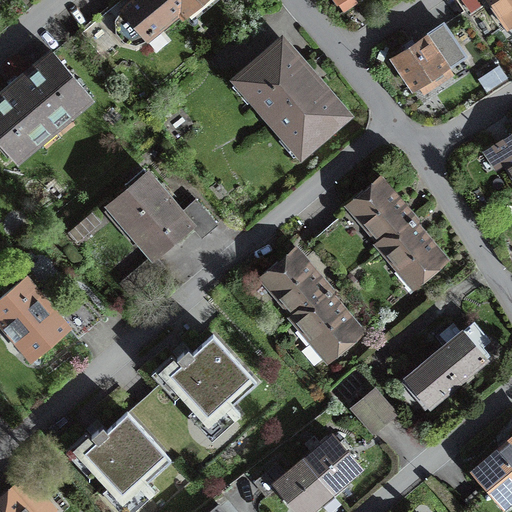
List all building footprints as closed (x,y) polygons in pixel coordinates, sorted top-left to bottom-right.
[(148,39),(179,12),(169,0),(136,0),(123,11),(117,21),(117,32),(124,41),(136,44),(148,39)] [(169,0),(179,12),(182,15),(200,0),(169,0)] [(511,24),(511,0),(488,0),(507,28),(511,24)] [(464,56),(443,24),(393,58),(414,89),(464,56)] [(89,26),(74,39),(97,66),(112,53),(89,26)] [(345,114),(282,41),(239,78),(302,151),(345,114)] [(53,52),(0,96),(0,140),(16,160),(39,141),(37,139),(66,114),(68,117),(91,98),(53,52)] [(511,133),(495,144),(511,171),(511,133)] [(155,256),(191,225),(201,237),(217,223),(195,198),(180,211),(146,172),(109,204),(152,255),(120,282),(131,295),(165,267),(155,256)] [(384,243),(413,219),(403,208),(381,181),(352,205),(384,243)] [(413,219),(384,243),(382,245),(414,283),(443,259),(417,229),(414,224),(416,223),(413,219)] [(296,252),(265,278),(297,316),(328,290),(296,252)] [(37,355),(70,327),(78,337),(102,317),(82,294),(60,313),(28,275),(26,277),(19,269),(3,283),(10,290),(0,298),(0,321),(4,327),(9,323),(37,355)] [(329,295),(331,294),(328,290),(297,316),(295,318),(327,356),(358,330),(345,314),(329,295)] [(474,321),(435,354),(458,382),(487,358),(476,346),(487,337),(474,321)] [(189,347),(177,357),(181,362),(165,377),(208,426),(227,409),(235,418),(240,413),(232,404),(257,382),(213,334),(193,352),(189,347)] [(429,406),(458,382),(435,354),(405,378),(429,406)] [(374,388),(352,407),(373,432),(396,412),(374,388)] [(171,459),(127,411),(108,428),(103,424),(91,434),(95,439),(79,455),(123,503),(141,487),(149,496),(155,491),(147,482),(171,459)] [(334,434),(304,459),(331,490),(360,466),(334,434)] [(511,439),(476,470),(493,490),(504,482),(511,490),(511,439)] [(305,511),(331,490),(304,459),(286,474),(277,462),(255,480),(267,495),(278,486),(299,511),(305,511)] [(51,511),(54,510),(27,478),(0,500),(0,511),(51,511)] [(494,511),(478,492),(466,503),(473,511),(494,511)]
